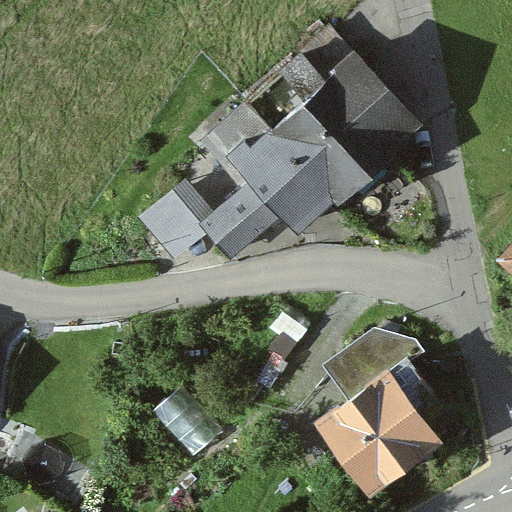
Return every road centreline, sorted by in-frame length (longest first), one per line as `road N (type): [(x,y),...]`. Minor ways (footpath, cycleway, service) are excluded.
road 1 (residential): [(462,292),(396,275),(324,272),(115,300),(35,298),(0,288)]
road 2 (residential): [(462,292),(461,234),(412,0)]
road 3 (residential): [(511,411),(462,292)]
